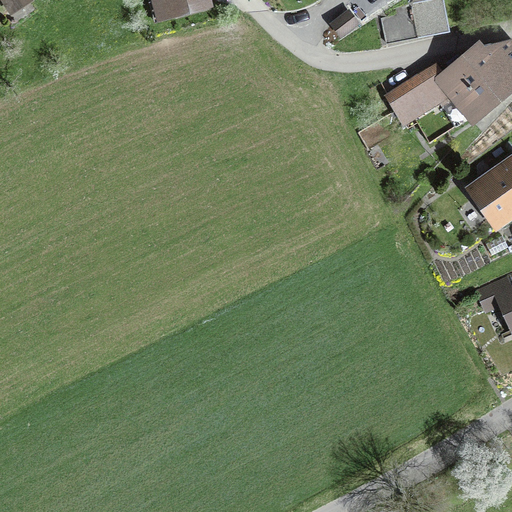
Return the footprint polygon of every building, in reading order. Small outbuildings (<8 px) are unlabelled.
[(28,0),(7,0),(6,0),(15,11),(28,0)] [(202,0),(148,0),(154,23),(175,18),(174,11),(203,4),(202,0)] [(417,36),(450,30),(444,1),(412,7),(417,36)] [(342,36),(356,26),(349,16),(335,26),(342,36)] [(460,96),(475,113),(511,81),(511,47),(509,43),(484,61),(477,53),(445,79),(431,65),(386,103),(409,130),(448,98),(451,103),(460,96)] [(511,160),(473,188),(497,222),(511,211),(511,160)] [(511,286),(500,292),(511,319),(511,286)]
